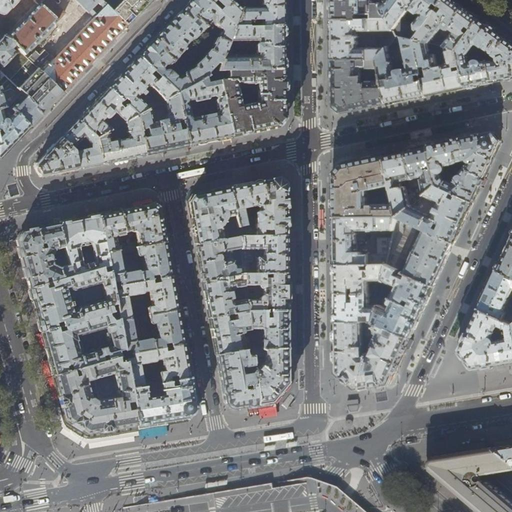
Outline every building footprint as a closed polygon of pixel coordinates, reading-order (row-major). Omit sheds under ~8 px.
[(0,0),(0,14),(4,16),(18,0),(0,0)] [(33,0),(38,4),(6,38),(18,50),(25,56),(64,14),(49,0),(33,0)] [(74,0),(94,19),(48,67),(46,66),(41,72),(63,93),(79,75),(106,47),(126,26),(98,0),(74,0)] [(98,0),(126,26),(138,14),(142,9),(139,6),(143,2),(141,0),(98,0)] [(192,0),(191,2),(180,12),(188,20),(192,17),(194,19),(195,18),(204,27),(209,21),(209,19),(208,18),(211,15),(213,16),(212,17),(212,19),(212,21),(213,22),(220,31),(222,30),(223,33),(219,34),(217,39),(228,44),(228,42),(234,28),(205,0),(192,0)] [(244,0),(205,0),(234,28),(234,27),(240,11),(228,0),(241,0),(243,2),(244,0)] [(283,3),(282,0),(261,0),(261,9),(241,8),(240,11),(234,27),(283,26),(283,3)] [(332,0),(333,8),(333,20),(389,19),(382,6),(381,3),(372,3),(372,1),(370,0),(364,0),(332,0)] [(389,0),(386,4),(382,6),(389,19),(403,0),(389,0)] [(403,0),(389,19),(398,38),(403,39),(416,42),(438,11),(441,7),(445,0),(403,0)] [(456,0),(445,0),(441,7),(445,10),(442,14),(438,11),(416,42),(429,45),(430,45),(442,28),(441,25),(444,24),(444,26),(444,27),(445,28),(449,31),(451,31),(452,30),(455,32),(443,48),(447,48),(458,51),(469,36),(467,34),(466,31),(469,28),(472,31),(481,19),(466,7),(456,0)] [(205,28),(204,27),(195,18),(194,19),(192,17),(188,20),(180,12),(173,20),(168,26),(156,38),(164,46),(161,50),(163,52),(162,53),(170,61),(171,62),(177,57),(177,56),(183,50),(184,46),(189,40),(194,39),(198,34),(199,33),(205,28)] [(379,60),(388,48),(397,38),(398,38),(389,19),(333,20),(333,40),(334,60),(379,60)] [(481,19),(472,31),(469,36),(458,51),(460,61),(470,60),(469,56),(477,46),(478,46),(480,45),(485,49),(483,52),(483,55),(484,55),(487,54),(491,53),(497,45),(501,49),(508,38),(491,26),(481,19)] [(283,47),(283,26),(234,27),(234,28),(228,42),(256,42),(256,47),(254,47),(253,48),(253,50),(254,51),(256,51),(256,57),(223,57),(220,64),(217,71),(227,72),(284,71),(283,50),(283,47)] [(0,69),(18,50),(6,38),(0,32),(0,69)] [(147,47),(138,57),(177,94),(190,86),(184,75),(180,77),(179,78),(179,80),(177,80),(176,78),(175,76),(169,71),(167,70),(165,70),(164,70),(162,70),(161,68),(163,65),(165,67),(166,67),(167,66),(170,61),(162,53),(163,52),(161,50),(164,46),(156,38),(147,47)] [(497,45),(491,53),(501,60),(501,61),(490,62),(493,81),(509,78),(511,77),(511,41),(508,38),(501,49),(497,45)] [(223,57),(228,44),(217,39),(216,39),(213,45),(213,46),(214,48),(212,50),(210,49),(209,49),(204,58),(195,65),(195,67),(196,68),(193,71),(192,70),(189,70),(184,74),(184,75),(190,86),(204,79),(209,76),(208,73),(213,69),(216,66),(217,63),(220,64),(223,57)] [(422,74),(416,42),(403,39),(409,71),(406,71),(406,70),(404,69),(397,70),(397,71),(397,73),(393,74),(388,48),(379,60),(383,81),(388,80),(389,86),(384,87),(387,104),(408,99),(427,95),(423,80),(418,81),(416,75),(422,74)] [(429,45),(416,42),(422,74),(423,80),(427,95),(445,91),(452,90),(466,87),(460,61),(458,51),(447,48),(450,64),(439,67),(436,54),(431,55),(429,45)] [(28,59),(25,56),(18,50),(0,69),(0,73),(21,93),(28,100),(38,113),(41,116),(51,105),(63,93),(41,72),(37,68),(28,59)] [(35,52),(28,59),(37,68),(44,61),(35,52)] [(124,72),(107,89),(137,116),(149,110),(156,105),(154,102),(153,101),(145,106),(136,97),(145,87),(150,87),(165,100),(177,94),(138,57),(124,72)] [(379,60),(334,60),(334,85),(334,92),(334,105),(344,113),(360,109),(363,109),(387,104),(384,87),(383,81),(379,60)] [(470,60),(460,61),(466,87),(479,84),(493,81),(490,62),(483,63),(482,62),(479,61),(476,62),(475,64),(471,64),(470,60)] [(284,76),(284,71),(227,72),(227,77),(226,82),(231,81),(234,84),(255,84),(256,93),(256,94),(265,94),(265,101),(284,101),(284,90),(284,76)] [(0,73),(0,109),(8,107),(21,93),(0,73)] [(219,81),(205,84),(204,79),(190,86),(177,94),(187,146),(206,142),(231,137),(219,81)] [(226,82),(219,81),(231,137),(251,132),(276,127),(284,117),(284,101),(265,101),(265,94),(256,94),(256,102),(239,106),(236,93),(234,84),(231,81),(226,82)] [(126,122),(137,116),(107,89),(92,105),(77,121),(96,138),(122,124),(126,122)] [(21,93),(8,107),(29,127),(34,122),(41,116),(38,113),(28,100),(21,93)] [(187,146),(177,94),(165,100),(160,103),(163,110),(166,110),(167,116),(165,119),(165,120),(152,123),(149,110),(137,116),(144,155),(164,151),(187,146)] [(8,107),(0,109),(0,158),(14,144),(29,127),(8,107)] [(144,155),(137,116),(126,122),(127,129),(125,129),(122,127),(122,124),(96,138),(101,164),(121,160),(144,155)] [(101,164),(96,138),(77,121),(68,130),(60,139),(71,149),(83,137),(89,145),(89,147),(73,151),(77,169),(88,167),(101,164)] [(458,155),(459,162),(468,160),(469,162),(470,163),(466,168),(474,172),(485,177),(501,142),(494,132),(478,136),(463,139),(465,150),(460,151),(458,155)] [(73,151),(71,149),(60,139),(46,153),(35,165),(34,166),(40,177),(56,173),(77,169),(73,151)] [(445,143),(429,146),(438,186),(443,188),(447,180),(444,179),(444,173),(445,172),(446,170),(447,168),(447,166),(456,164),(459,162),(458,155),(460,151),(465,150),(463,139),(445,143)] [(419,148),(406,151),(414,186),(417,186),(417,182),(416,177),(420,177),(421,175),(423,175),(424,179),(422,179),(422,181),(425,196),(438,186),(429,146),(419,148)] [(397,153),(385,155),(391,185),(392,190),(394,199),(396,204),(398,216),(410,207),(406,187),(403,185),(402,180),(409,179),(410,186),(412,187),(414,186),(406,151),(397,153)] [(391,185),(385,155),(363,160),(343,164),(335,174),(335,191),(335,217),(398,216),(396,204),(374,204),(374,205),(368,205),(368,190),(391,185)] [(479,191),(485,177),(474,172),(466,168),(461,175),(459,176),(458,178),(458,181),(458,183),(456,184),(447,180),(443,188),(473,202),(479,191)] [(266,205),(256,206),(258,208),(258,212),(257,212),(256,213),(256,220),(255,220),(255,227),(250,227),(245,229),(246,236),(286,236),(285,209),(285,194),(285,186),(275,178),(260,182),(266,205)] [(242,185),(229,188),(235,216),(236,223),(239,236),(246,236),(245,229),(250,227),(249,225),(246,225),(243,209),(256,206),(266,205),(260,182),(252,183),(242,185)] [(443,188),(438,186),(425,196),(440,203),(433,216),(412,206),(410,207),(398,216),(455,243),(465,219),(473,202),(443,188)] [(225,217),(235,216),(229,188),(209,192),(207,193),(192,196),(190,198),(188,202),(192,223),(193,233),(196,245),(223,239),(220,227),(225,217)] [(387,199),(394,199),(392,190),(385,191),(387,199)] [(119,211),(124,233),(133,231),(136,233),(138,244),(126,246),(127,250),(128,249),(165,243),(161,225),(161,222),(158,209),(152,205),(141,207),(137,208),(119,211)] [(110,213),(99,215),(106,254),(118,251),(127,250),(126,246),(117,248),(115,240),(125,239),(124,233),(119,211),(110,213)] [(99,215),(76,220),(58,224),(64,248),(65,252),(72,276),(101,268),(108,266),(106,254),(99,215)] [(395,230),(398,216),(335,217),(335,234),(336,240),(336,264),(388,264),(394,238),(378,238),(378,254),(363,254),(363,253),(362,253),(362,252),(358,252),(358,243),(360,243),(360,241),(365,241),(365,230),(395,230)] [(455,243),(398,216),(395,230),(394,238),(388,264),(435,286),(445,264),(447,258),(452,248),(455,243)] [(232,238),(239,236),(236,223),(231,224),(231,226),(230,228),(232,238)] [(64,248),(58,224),(49,226),(22,231),(16,242),(24,273),(29,289),(44,285),(46,284),(44,278),(49,277),(51,283),(72,276),(65,252),(62,253),(64,261),(63,261),(64,266),(60,268),(59,268),(54,250),(64,248)] [(239,236),(232,238),(223,239),(196,245),(198,260),(202,282),(243,274),(242,266),(233,266),(232,261),(228,259),(223,260),(222,262),(219,261),(220,259),(220,257),(219,256),(218,255),(221,252),(224,253),(228,253),(230,250),(240,248),(239,236)] [(286,236),(246,236),(239,236),(240,248),(241,252),(242,260),(242,266),(243,274),(249,274),(248,262),(252,262),(253,262),(252,249),(258,249),(258,254),(263,254),(263,258),(257,258),(257,274),(286,274),(286,255),(286,236)] [(511,238),(509,246),(497,270),(511,276),(511,238)] [(168,259),(165,243),(128,249),(129,252),(132,251),(132,252),(136,251),(137,256),(138,257),(142,256),(145,271),(139,271),(137,270),(122,273),(118,251),(106,254),(108,266),(109,272),(111,283),(118,282),(119,286),(151,280),(150,276),(157,275),(157,279),(171,277),(168,259)] [(388,264),(336,264),(336,280),(336,293),(370,293),(370,280),(385,280),(388,264)] [(435,286),(388,264),(385,280),(397,286),(392,298),(423,312),(433,290),(435,286)] [(45,289),(44,285),(29,289),(38,320),(41,332),(57,328),(55,323),(62,321),(63,326),(109,313),(112,312),(111,306),(111,305),(115,304),(113,291),(112,290),(112,288),(112,285),(111,283),(109,272),(104,273),(103,272),(101,268),(72,276),(51,283),(50,283),(51,287),(45,289)] [(511,276),(497,270),(489,287),(479,308),(506,320),(509,313),(506,312),(505,308),(511,292),(511,276)] [(243,274),(202,282),(205,299),(209,319),(247,311),(245,298),(236,300),(235,297),(232,297),(231,289),(244,286),(243,274)] [(244,286),(244,289),(245,292),(245,298),(247,311),(247,312),(286,311),(286,293),(286,274),(257,274),(249,274),(243,274),(244,286)] [(174,293),(171,277),(157,279),(158,283),(151,284),(151,280),(119,286),(120,290),(113,291),(115,304),(116,311),(118,319),(118,321),(131,319),(127,297),(142,294),(143,293),(148,292),(151,306),(147,307),(146,308),(147,313),(143,314),(140,315),(141,317),(177,311),(174,293)] [(371,305),(370,293),(336,293),(336,309),(336,322),(375,322),(379,305),(371,305)] [(389,310),(379,305),(375,322),(410,338),(412,335),(423,312),(392,298),(391,300),(390,303),(392,304),(389,310)] [(511,322),(506,320),(479,308),(475,318),(469,330),(459,352),(473,370),(493,366),(511,363),(511,322)] [(180,327),(177,311),(141,317),(135,318),(136,321),(139,321),(139,322),(141,322),(141,326),(150,324),(151,325),(155,324),(157,338),(152,339),(150,338),(135,341),(131,319),(118,321),(124,350),(124,351),(131,350),(131,354),(183,345),(180,327)] [(249,329),(247,312),(247,311),(209,319),(212,334),(216,356),(251,349),(250,346),(249,329)] [(286,311),(247,312),(249,329),(261,329),(262,330),(262,340),(261,340),(261,346),(250,346),(251,349),(251,350),(287,349),(287,329),(286,311)] [(63,331),(59,332),(57,328),(41,332),(46,350),(53,376),(69,371),(68,368),(66,369),(65,367),(70,365),(71,371),(73,370),(77,369),(103,362),(101,356),(106,355),(108,360),(118,357),(120,357),(118,351),(124,350),(118,321),(118,319),(113,320),(109,316),(109,313),(63,326),(62,326),(63,331)] [(373,331),(375,322),(336,322),(337,344),(337,353),(337,373),(344,378),(357,389),(361,388),(368,355),(364,355),(364,349),(370,349),(372,337),(373,331)] [(410,338),(375,322),(373,331),(379,334),(377,339),(372,337),(370,349),(368,355),(361,388),(374,386),(381,385),(389,383),(394,373),(405,350),(410,338)] [(183,345),(131,354),(132,358),(125,359),(126,361),(131,389),(145,386),(160,384),(190,379),(186,361),(183,345)] [(251,350),(251,349),(216,356),(220,380),(224,402),(235,409),(256,405),(253,370),(251,357),(251,350)] [(287,349),(251,350),(251,357),(265,357),(265,361),(257,370),(253,370),(256,405),(257,405),(271,403),(278,395),(287,384),(287,368),(287,349)] [(71,371),(69,371),(53,376),(60,399),(66,420),(87,433),(109,429),(137,425),(131,389),(126,361),(119,363),(118,357),(108,360),(103,362),(77,369),(79,376),(75,377),(73,370),(71,371)] [(192,394),(190,379),(160,384),(162,392),(147,395),(145,386),(131,389),(137,425),(164,420),(188,417),(195,406),(192,394)] [(271,403),(257,405),(258,411),(272,409),(281,397),(278,395),(271,403)] [(511,444),(494,447),(511,462),(511,444)] [(434,474),(479,511),(511,511),(511,501),(488,481),(486,483),(482,480),(483,478),(483,477),(482,475),(482,474),(480,473),(484,468),(487,471),(511,466),(511,462),(494,447),(486,448),(455,453),(434,457),(428,464),(428,466),(429,468),(434,474)]
